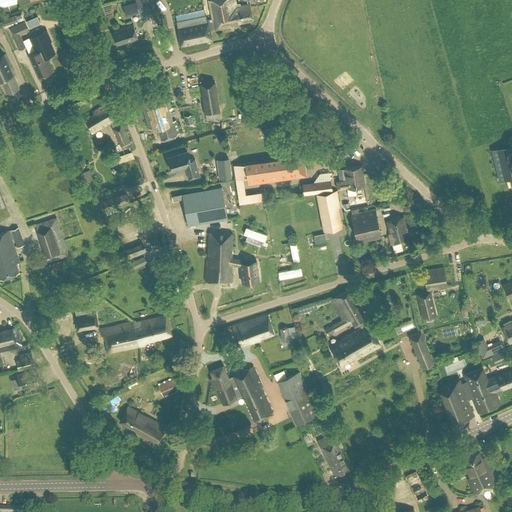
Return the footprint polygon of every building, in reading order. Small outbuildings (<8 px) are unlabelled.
[(156,11),(152,0),(134,0),(130,1),(132,8),(138,6),(140,15),(156,11)] [(208,0),(213,19),(207,20),(209,26),(214,25),(215,29),(230,26),(230,24),(253,19),(250,3),(236,6),(235,0),(208,0)] [(206,13),(177,20),(180,36),(181,36),(182,40),(181,40),(182,43),(192,41),(192,40),(201,38),(201,39),(211,37),(210,30),(209,26),(207,20),(206,13)] [(146,16),(149,28),(155,26),(152,14),(146,16)] [(29,31),(25,21),(9,28),(19,49),(26,46),(20,35),(29,31)] [(138,39),(133,23),(118,28),(119,29),(113,31),(117,44),(130,40),(130,41),(138,39)] [(37,51),(29,55),(38,76),(53,69),(47,55),(55,52),(50,40),(51,40),(46,29),(29,37),(34,47),(35,47),(37,51)] [(0,77),(0,78),(7,92),(19,87),(13,72),(15,71),(9,58),(0,61),(0,77)] [(215,80),(202,82),(206,118),(220,116),(215,80)] [(179,132),(166,91),(140,99),(149,128),(158,125),(161,137),(179,132)] [(116,119),(107,103),(93,110),(94,113),(85,118),(92,132),(103,126),(116,119)] [(190,124),(196,122),(193,115),(188,117),(190,124)] [(131,142),(122,123),(112,127),(121,147),(131,142)] [(490,147),(498,181),(511,177),(511,148),(511,143),(490,147)] [(190,160),(187,151),(167,157),(171,171),(185,167),(189,178),(200,175),(195,158),(190,160)] [(306,176),(303,154),(234,164),(239,203),(264,200),(263,191),(245,194),(243,177),(247,177),(248,184),(306,176)] [(229,157),(216,159),(219,179),(232,177),(229,157)] [(364,185),(362,165),(344,168),(339,169),(340,180),(337,180),(338,188),(347,186),(347,187),(364,185)] [(93,169),(85,172),(89,181),(97,177),(93,169)] [(313,182),(303,183),(304,194),(333,190),(331,179),(313,182)] [(227,217),(222,186),(182,193),(188,225),(227,217)] [(320,209),(323,230),(342,227),(335,191),(317,194),(320,209)] [(129,200),(126,192),(101,202),(104,210),(129,200)] [(485,206),(482,194),(474,196),(477,208),(485,206)] [(381,237),(374,208),(351,214),(358,242),(381,237)] [(69,255),(56,216),(35,223),(48,262),(69,255)] [(406,227),(403,216),(386,220),(390,234),(388,234),(391,244),(411,238),(408,226),(406,227)] [(25,244),(19,226),(11,229),(17,247),(25,244)] [(20,260),(9,229),(0,232),(0,277),(20,270),(16,261),(20,260)] [(233,233),(210,231),(208,254),(207,254),(205,280),(231,282),(232,272),(231,272),(232,264),(240,265),(242,282),(259,280),(256,259),(241,261),(242,259),(231,257),(233,233)] [(161,246),(157,237),(126,248),(129,258),(161,246)] [(165,273),(160,258),(150,261),(155,276),(165,273)] [(447,287),(444,266),(424,269),(428,291),(417,294),(423,317),(435,314),(430,290),(447,287)] [(511,297),(511,279),(503,283),(509,298),(511,297)] [(366,319),(349,288),(329,298),(341,319),(325,328),(328,334),(349,322),(353,330),(341,337),(342,339),(330,346),(340,364),(355,356),(356,358),(381,345),(368,321),(356,328),(355,325),(366,319)] [(67,303),(50,307),(52,316),(69,311),(67,303)] [(98,326),(95,311),(74,315),(77,330),(98,326)] [(133,320),(139,345),(145,344),(144,342),(171,335),(166,314),(136,321),(136,320),(133,320)] [(274,333),(268,314),(232,324),(239,346),(260,339),(260,337),(274,333)] [(133,320),(100,328),(107,351),(139,345),(133,320)] [(511,321),(502,326),(509,342),(511,340),(511,321)] [(0,350),(21,345),(17,327),(0,330),(0,350)] [(290,339),(287,327),(280,328),(282,340),(290,339)] [(433,363),(419,330),(409,334),(423,367),(433,363)] [(288,341),(290,351),(298,350),(295,339),(288,341)] [(31,357),(30,351),(19,354),(20,358),(17,359),(19,370),(35,366),(34,357),(31,357)] [(210,370),(213,376),(210,377),(215,389),(217,388),(223,403),(240,396),(241,396),(244,395),(254,419),(272,411),(261,387),(262,386),(252,365),(229,377),(223,364),(210,370)] [(466,381),(461,383),(459,377),(439,385),(454,422),(473,414),(467,399),(473,397),(478,412),(500,403),(492,385),(499,382),(501,388),(511,383),(511,368),(497,375),(496,374),(487,377),(483,367),(464,375),(466,381)] [(319,412),(299,371),(278,381),(297,423),(319,412)] [(161,386),(166,397),(181,389),(176,379),(161,386)] [(166,427),(128,406),(120,420),(140,431),(139,433),(157,443),(166,427)] [(350,467),(333,432),(317,440),(334,475),(350,467)] [(481,457),(478,451),(462,458),(470,476),(467,477),(473,492),(495,482),(484,456),(481,457)] [(430,498),(417,469),(404,475),(418,504),(430,498)]
